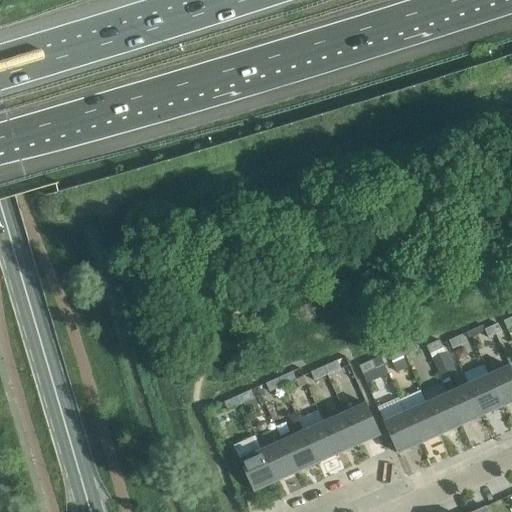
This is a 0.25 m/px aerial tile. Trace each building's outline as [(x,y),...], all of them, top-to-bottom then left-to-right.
[(511,316),(503,320),(507,329),(511,326),(511,316)] [(497,323),(484,329),(488,338),(501,331),(497,323)] [(462,334),(448,340),(453,351),(466,345),(462,334)] [(439,340),(426,346),(429,354),(443,348),(439,340)] [(414,341),(400,347),(404,357),(419,351),(414,341)] [(392,363),(404,357),(400,347),(388,353),(392,363)] [(464,348),(455,352),(459,361),(469,357),(464,348)] [(372,360),(359,366),(363,376),(367,383),(376,379),(387,374),(379,356),(372,360)] [(405,359),(393,365),(397,373),(409,367),(405,359)] [(337,360),(323,366),(328,376),(341,370),(337,360)] [(483,365),(462,374),(467,385),(481,415),(502,406),(488,376),(483,365)] [(315,382),(328,376),(323,366),(310,372),(315,382)] [(511,371),(510,366),(488,376),(502,406),(511,401),(511,371)] [(292,372),(279,378),(283,388),(297,382),(292,372)] [(279,378),(266,384),(270,394),(283,388),(279,378)] [(467,385),(446,394),(460,425),(481,415),(467,385)] [(251,390),(237,396),(242,406),(255,400),(251,390)] [(439,434),(460,425),(446,394),(426,404),(439,434)] [(237,396),(224,402),(229,412),(242,406),(237,396)] [(398,398),(377,408),(394,448),(396,452),(396,453),(397,453),(419,443),(405,413),(399,400),(398,398)] [(366,404),(344,414),(358,444),(381,434),(380,432),(379,433),(366,404)] [(426,404),(405,413),(419,443),(439,434),(426,404)] [(358,444),(344,414),(324,423),(337,453),(358,444)] [(324,423),(303,432),(316,463),(337,453),(324,423)] [(316,463),(303,432),(282,442),(295,472),(316,463)] [(282,442),(261,451),(275,481),(295,472),(282,442)] [(275,481),(261,451),(239,460),(252,490),(253,491),(275,481)]
